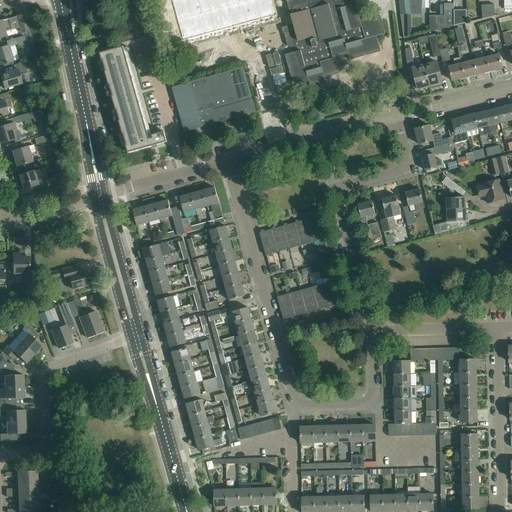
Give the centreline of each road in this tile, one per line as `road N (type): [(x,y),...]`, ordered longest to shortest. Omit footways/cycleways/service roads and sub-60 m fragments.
road 1 (residential): [(227,160),(296,403)]
road 2 (residential): [(0,458),(41,451),(44,374),(52,366),(135,336)]
road 3 (secondary): [(100,195),(62,0)]
road 4 (secondary): [(187,511),(135,336)]
road 5 (residential): [(373,330),(333,186)]
road 6 (secondary): [(135,336),(100,195)]
road 7 (residential): [(296,403),(370,399),(373,330)]
road 8 (residential): [(100,195),(227,160)]
road 9 (residential): [(333,186),(404,165),(395,116)]
road 10 (residential): [(373,330),(495,328)]
road 11 (residential): [(395,116),(511,89)]
